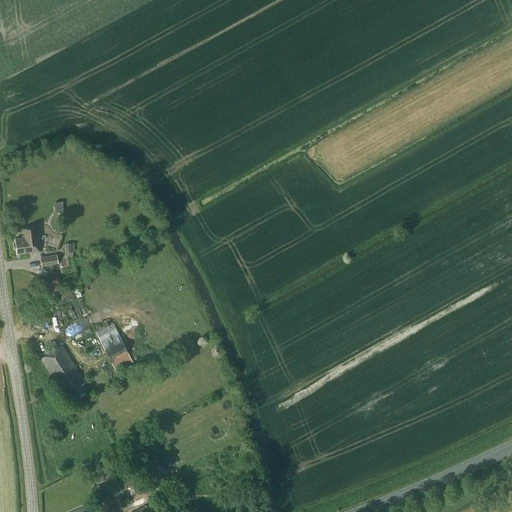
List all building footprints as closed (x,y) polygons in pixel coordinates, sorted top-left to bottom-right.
[(65,200),(57,200),(58,211),(66,211),(65,200)] [(38,236),(37,236),(36,226),(23,227),(24,237),(15,238),(17,253),(40,251),(38,236)] [(72,242),(65,243),(66,252),(73,252),(72,248),(72,242)] [(58,263),(57,254),(40,256),(42,266),(58,263)] [(55,304),(77,298),(74,286),(52,291),(55,304)] [(134,364),(113,323),(96,332),(117,373),(134,364)] [(81,385),(85,383),(62,345),(41,359),(58,386),(64,382),(75,399),(85,393),(81,385)] [(120,451),(115,454),(119,461),(123,459),(121,456),(122,456),(120,451)] [(167,482),(163,473),(155,477),(158,486),(167,482)] [(108,494),(106,490),(99,493),(101,498),(100,498),(106,511),(116,511),(109,494),(108,494)]
